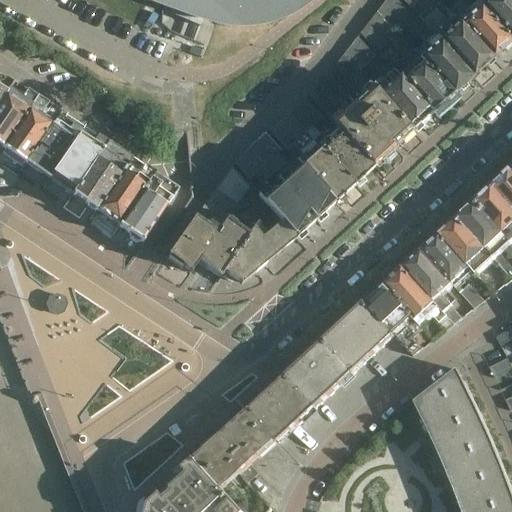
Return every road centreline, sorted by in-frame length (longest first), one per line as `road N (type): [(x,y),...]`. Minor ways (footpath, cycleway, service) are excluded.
road 1 (residential): [(228,365),(511,113)]
road 2 (residential): [(0,214),(228,365)]
road 3 (residential): [(199,191),(226,150),(304,77),(365,0)]
road 4 (residential): [(296,511),(341,438),(456,342)]
road 5 (residential): [(116,511),(101,473),(108,452),(228,365)]
road 6 (residential): [(151,69),(20,0)]
